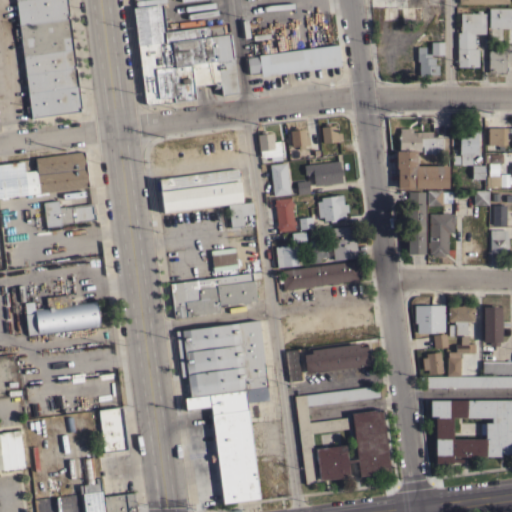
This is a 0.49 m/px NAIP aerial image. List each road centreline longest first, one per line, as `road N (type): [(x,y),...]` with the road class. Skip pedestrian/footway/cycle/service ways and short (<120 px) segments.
road 1 (residential): [(99,0),(168,511)]
road 2 (residential): [(349,0),(418,511)]
road 3 (residential): [(0,142),(363,94),(511,93)]
road 4 (residential): [(386,276),(511,276)]
